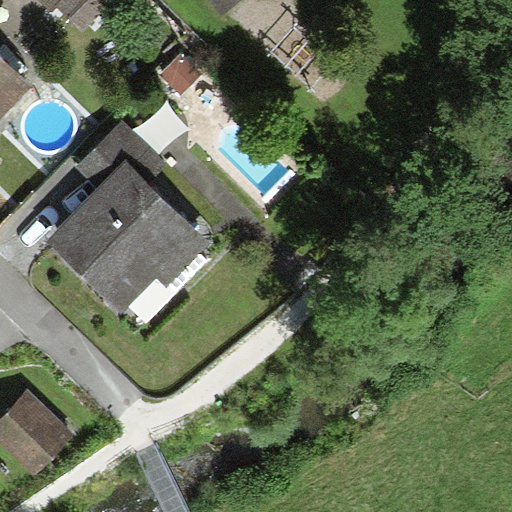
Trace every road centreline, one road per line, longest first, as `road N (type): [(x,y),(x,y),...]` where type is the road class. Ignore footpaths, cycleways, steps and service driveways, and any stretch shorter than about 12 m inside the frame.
road 1 (track): [(148,427),(195,402),(306,299),(385,204),(500,0)]
road 2 (residential): [(0,280),(148,427)]
